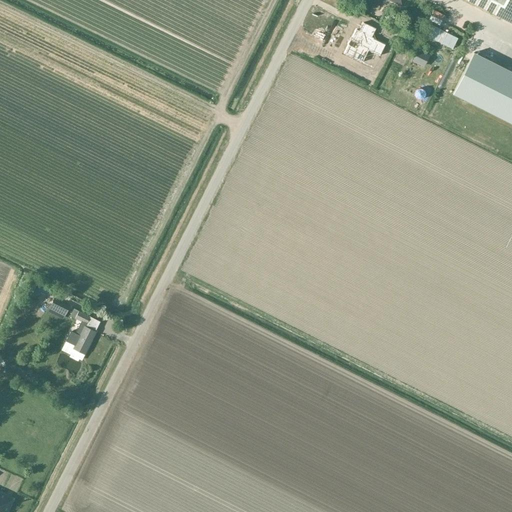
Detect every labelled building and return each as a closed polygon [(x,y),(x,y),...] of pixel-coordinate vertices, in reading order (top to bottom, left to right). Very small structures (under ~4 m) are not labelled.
[(511,0),(466,0),(511,23),(511,0)] [(375,28),(362,22),(358,30),(356,29),(351,38),(350,37),(347,44),(348,45),(343,54),(361,62),(367,51),(378,56),(384,44),(373,38),(371,36),(375,28)] [(425,35),(451,49),(457,38),(431,24),(425,35)] [(511,67),(475,49),(455,90),(511,118),(511,67)] [(416,50),(411,61),(422,66),(427,56),(416,50)] [(53,303),(49,309),(64,317),(68,310),(53,303)] [(71,331),(66,341),(74,345),(75,345),(73,349),(85,354),(96,332),(85,326),(86,324),(90,317),(79,311),(74,308),(70,316),(75,318),(81,321),(75,333),(71,331)] [(4,353),(0,355),(0,361),(3,366),(8,363),(9,362),(4,353)] [(0,511),(6,511),(14,498),(0,491),(0,511)]
